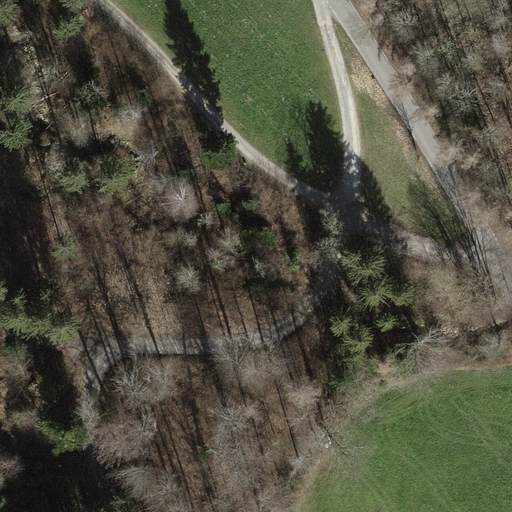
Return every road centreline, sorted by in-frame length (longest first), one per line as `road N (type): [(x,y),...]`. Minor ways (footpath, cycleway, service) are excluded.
road 1 (track): [(111,511),(87,432),(86,348),(266,335),(303,308),(340,253),(353,218),(354,150),(323,0)]
road 2 (track): [(501,256),(437,255),(297,189),(224,132),(97,0)]
road 3 (unclassified): [(511,276),(425,121),(339,0)]
